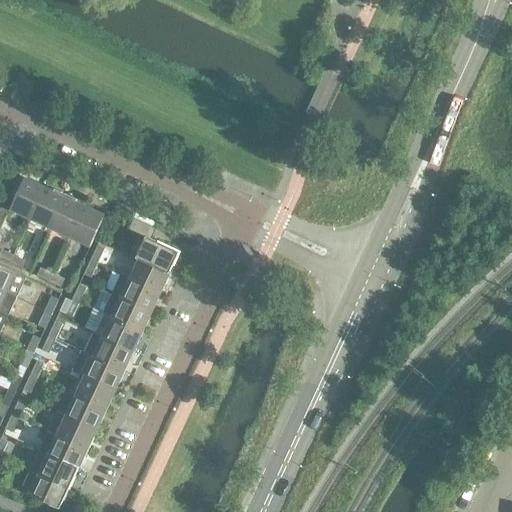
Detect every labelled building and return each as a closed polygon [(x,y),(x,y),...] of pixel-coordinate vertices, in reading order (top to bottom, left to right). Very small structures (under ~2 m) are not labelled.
[(30,219),(45,187),(24,178),(19,189),(17,188),(13,197),(15,198),(10,210),(30,219)] [(50,229),(66,194),(54,189),(53,191),(45,187),(30,219),(50,229)] [(69,238),(84,206),(76,202),(77,199),(66,194),(50,229),(69,238)] [(105,215),(84,206),(69,238),(90,247),(105,215)] [(135,259),(139,260),(139,259),(170,273),(179,252),(151,239),(156,228),(133,218),(128,230),(145,238),(135,259)] [(105,249),(98,246),(97,245),(90,260),(98,263),(105,249)] [(0,258),(10,263),(13,255),(1,250),(0,252),(0,258)] [(25,261),(13,255),(10,263),(22,269),(25,261)] [(160,292),(170,273),(139,259),(139,260),(130,278),(160,292)] [(91,278),(98,263),(90,260),(84,275),(91,278)] [(0,265),(0,290),(17,298),(26,278),(0,265)] [(49,282),(53,273),(41,268),(37,276),(49,282)] [(65,279),(53,273),(49,282),(61,287),(65,279)] [(160,292),(130,278),(120,274),(111,293),(151,312),(160,292)] [(79,284),(72,299),(79,302),(86,288),(79,284)] [(17,298),(0,290),(0,313),(7,317),(17,298)] [(142,332),(151,312),(111,293),(102,313),(104,314),(142,332)] [(52,314),(59,300),(52,296),(45,311),(52,314)] [(73,317),(79,302),(72,299),(67,296),(60,311),(73,317)] [(45,329),(52,314),(45,311),(38,325),(45,329)] [(133,351),(142,332),(104,314),(95,333),(133,351)] [(55,321),(48,336),(56,339),(62,324),(55,321)] [(133,351),(95,333),(93,333),(84,352),(94,357),(124,371),(133,351)] [(33,335),(27,350),(34,353),(40,339),(33,335)] [(49,354),(56,339),(48,336),(41,350),(49,354)] [(27,368),(34,353),(27,350),(20,365),(27,368)] [(115,391),(124,371),(94,357),(85,377),(115,391)] [(37,361),(30,375),(37,379),(44,364),(37,361)] [(15,375),(8,389),(15,393),(22,378),(15,375)] [(30,393),(37,379),(30,375),(23,390),(30,393)] [(105,410),(115,391),(85,377),(75,396),(105,410)] [(9,407),(15,393),(8,389),(1,404),(9,407)] [(96,430),(105,410),(75,396),(66,416),(96,430)] [(26,403),(18,400),(12,414),(19,418),(26,403)] [(12,432),(19,418),(12,414),(5,429),(12,432)] [(87,450),(96,430),(66,416),(57,436),(87,450)] [(78,469),(87,450),(57,436),(48,455),(78,469)] [(69,489),(78,469),(48,455),(39,475),(69,489)] [(59,509),(69,489),(39,475),(30,471),(20,490),(19,489),(18,490),(59,509)]
